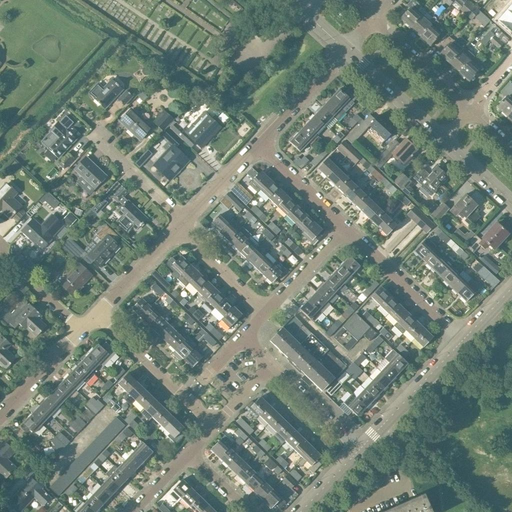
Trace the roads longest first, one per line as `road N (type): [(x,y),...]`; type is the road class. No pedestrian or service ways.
road 1 (residential): [(212,426),(96,312)]
road 2 (residential): [(464,338),(345,228)]
road 3 (secondary): [(344,50),(441,140)]
road 4 (residential): [(343,511),(398,487),(401,445),(381,426)]
road 5 (residential): [(468,108),(374,19)]
road 6 (residential): [(185,221),(91,134)]
road 7 (residential): [(258,143),(344,50)]
road 8 (residential): [(358,449),(269,366)]
road 9 (residential): [(266,312),(177,229)]
road 10 (residential): [(345,228),(258,143)]
road 11 (secondary): [(381,426),(464,338)]
